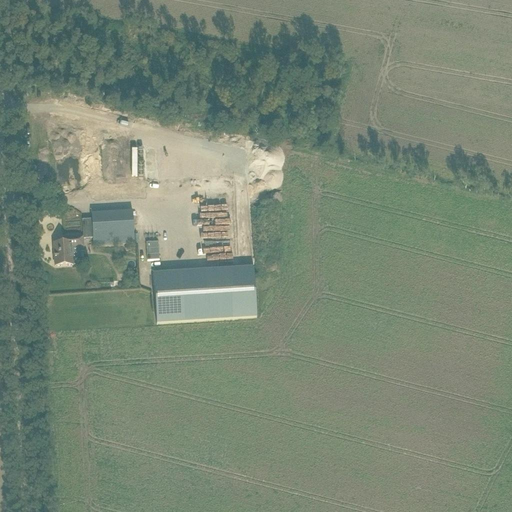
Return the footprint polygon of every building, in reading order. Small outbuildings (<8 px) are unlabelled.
[(119,124),(119,129),(147,134),(148,128),(119,124)] [(52,130),(56,188),(83,187),(80,128),(52,130)] [(101,143),(103,182),(186,177),(183,139),(101,143)] [(91,215),(93,247),(134,244),(132,212),(91,215)] [(63,244),(53,244),(55,267),(72,266),(71,248),(83,247),(82,238),(63,239),(63,244)] [(161,242),(147,242),(147,261),(162,261),(161,242)] [(256,319),(253,268),(153,274),(156,325),(256,319)]
